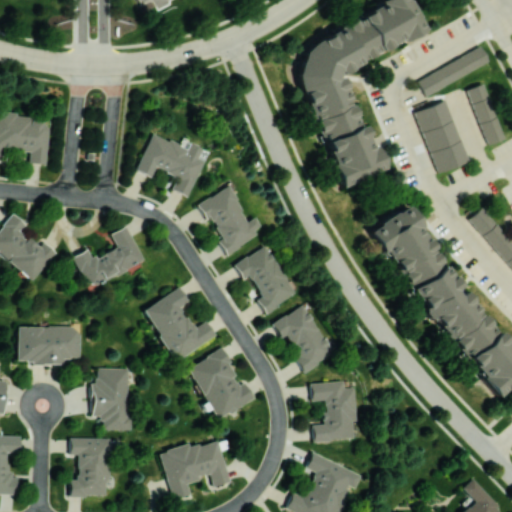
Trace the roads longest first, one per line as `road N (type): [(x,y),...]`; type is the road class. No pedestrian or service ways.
road 1 (residential): [(468,427),(342,271),(233,38)]
road 2 (residential): [(225,511),(251,494),(271,463),(279,428),(274,391),(170,229),(144,210),(103,201)]
road 3 (tertiary): [(0,50),(95,66),(163,59),(233,38)]
road 4 (residential): [(103,201),(115,95),(110,65)]
road 5 (residential): [(84,65),(67,197)]
